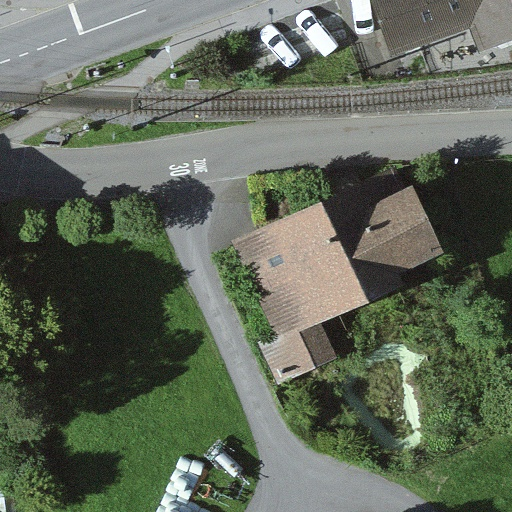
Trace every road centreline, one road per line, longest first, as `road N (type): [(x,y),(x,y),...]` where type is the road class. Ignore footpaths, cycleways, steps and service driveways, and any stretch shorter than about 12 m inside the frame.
road 1 (residential): [(0,164),(99,172),(247,147),(511,133)]
road 2 (secondary): [(181,0),(29,54)]
